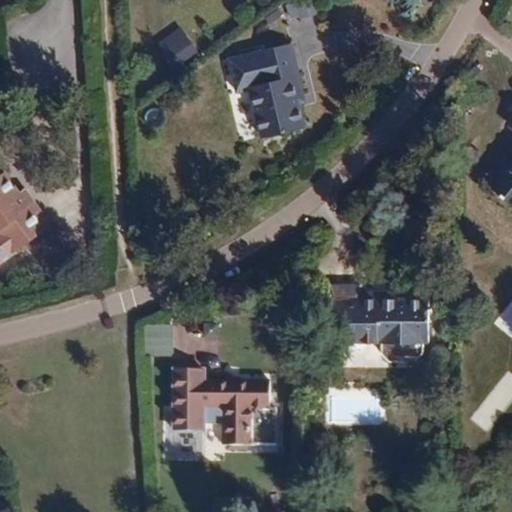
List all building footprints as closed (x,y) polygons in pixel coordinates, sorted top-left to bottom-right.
[(314,0),(298,0),(286,3),(290,20),(318,14),(314,0)] [(184,26),(169,35),(184,61),(199,53),(184,26)] [(296,95),(302,94),(291,45),(260,52),(267,83),(249,87),(261,137),(304,127),(298,102),(296,95)] [(511,126),(511,127),(511,126),(511,165),(493,189),(511,204),(511,126)] [(50,227),(35,206),(29,210),(18,195),(3,174),(0,176),(0,236),(12,254),(50,227)] [(24,191),(18,195),(29,210),(35,206),(24,191)] [(298,306),(298,288),(284,288),(284,306),(298,306)] [(397,298),(397,292),(362,291),(329,290),(329,323),(328,334),(346,334),(346,340),(380,341),(380,351),(388,360),(413,360),(421,352),(422,342),(427,342),(428,298),(406,298),(397,298)] [(175,324),(146,324),(145,354),(174,355),(175,324)] [(212,372),(173,371),(173,399),(208,399),(208,410),(222,410),(221,446),(250,446),(251,410),(269,411),(269,381),(212,380),(212,372)]
